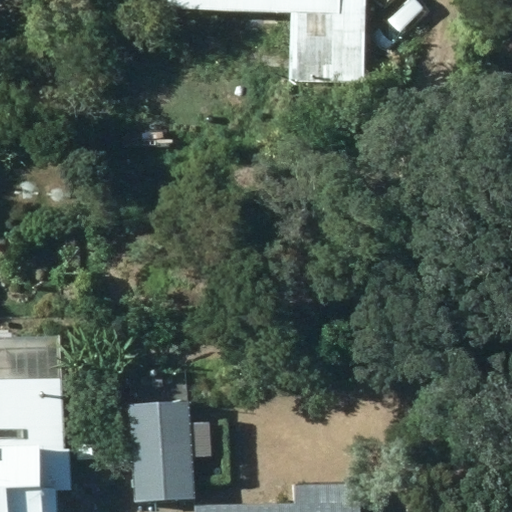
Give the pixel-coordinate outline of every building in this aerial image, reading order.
[(370,78),(373,0),(183,0),(184,3),(300,9),(296,75),(370,78)] [(71,511),(71,482),(58,481),(58,447),(72,448),(70,331),(0,332),(0,511),(71,511)] [(203,499),(197,400),(136,405),(142,502),(203,499)] [(233,488),(230,448),(209,451),(211,489),(233,488)] [(371,511),(371,482),(303,484),(304,503),(212,504),(212,511),(371,511)]
